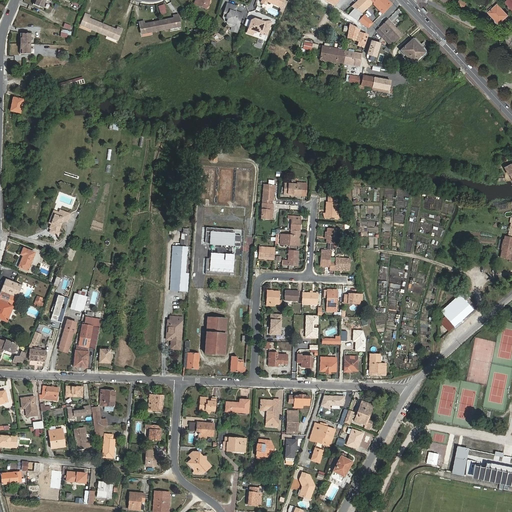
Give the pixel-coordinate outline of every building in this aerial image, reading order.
[(383,0),(357,0),(351,6),(353,7),(348,15),(358,21),(363,14),(361,12),(372,2),(377,6),(383,0)] [(390,6),(384,0),(383,0),(377,6),(383,13),(390,6)] [(459,0),(457,4),(465,8),(468,3),(462,0),(459,0)] [(239,7),(229,4),(226,13),(229,15),(228,19),(230,19),(229,23),(230,26),(240,29),(241,25),(241,24),(244,14),(239,12),(238,10),(239,7)] [(508,15),(498,5),(489,13),(500,24),(508,15)] [(100,32),(103,24),(89,18),(90,15),(86,13),(82,22),(86,23),(85,26),(100,32)] [(160,21),(161,30),(177,27),(176,24),(180,23),(178,14),(174,15),(174,18),(160,21)] [(363,14),(358,21),(363,23),(367,17),(363,14)] [(367,17),(363,23),(368,27),(373,23),(367,17)] [(255,19),(252,20),(248,33),(253,35),(254,33),(257,32),(267,35),(272,22),(270,22),(265,22),(255,19)] [(388,19),(377,30),(390,46),(402,35),(388,19)] [(146,33),(161,30),(160,21),(145,24),(144,21),(140,22),(141,31),(145,30),(146,33)] [(117,30),(103,24),(100,32),(114,38),(115,36),(119,37),(122,28),(118,27),(117,30)] [(357,29),(350,24),(348,37),(359,41),(358,45),(363,47),(368,35),(359,32),(357,29)] [(21,38),(20,44),(30,44),(30,34),(22,34),(22,38),(21,38)] [(413,63),(426,51),(415,39),(414,40),(413,39),(401,50),(413,63)] [(367,54),(375,57),(379,43),(370,41),(367,54)] [(30,44),(20,44),(20,49),(22,49),(22,54),(30,54),(30,44)] [(320,59),(331,61),(333,48),(322,46),(321,51),(320,59)] [(331,61),(344,63),(345,50),(333,48),(331,61)] [(345,50),(344,63),(360,66),(362,53),(354,52),(355,49),(350,49),(349,51),(345,50)] [(345,80),(358,83),(359,77),(346,75),(345,80)] [(361,85),(373,87),(375,78),(373,77),(362,76),(362,78),(361,83),(361,85)] [(85,82),(83,77),(52,86),(54,92),(85,82)] [(375,78),(373,87),(383,89),(385,79),(375,78)] [(20,112),(22,99),(13,98),(11,110),(20,112)] [(264,184),(263,200),(273,200),(274,200),(275,190),(275,185),(264,184)] [(301,197),(302,184),(297,184),(297,185),(284,184),(284,196),(301,197)] [(337,218),(337,210),(338,203),(336,203),(337,196),(330,196),(329,202),(327,202),(326,217),(337,218)] [(446,212),(448,202),(438,200),(436,209),(446,212)] [(273,203),(263,203),(262,219),(272,220),(272,215),(273,215),(274,203),(273,203)] [(49,231),(54,233),(55,231),(58,232),(61,221),(60,221),(61,219),(66,220),(69,213),(59,209),(57,214),(52,212),(49,222),(53,223),(49,231)] [(292,230),(299,231),(300,220),(296,219),(296,216),(292,216),(292,219),(291,230),(292,230)] [(511,218),(510,223),(511,223),(507,241),(511,241),(511,248),(511,251),(503,249),(501,258),(510,259),(510,261),(511,261),(511,218)] [(209,244),(241,247),(242,236),(236,236),(236,230),(207,228),(206,243),(210,243),(209,244)] [(327,243),(335,244),(336,228),(328,228),(327,232),(327,239),(327,243)] [(298,244),(299,231),(292,230),(291,235),(281,234),(280,244),(289,245),(290,243),(298,244)] [(259,258),(274,259),(275,249),(275,246),(268,246),(260,246),(259,258)] [(187,248),(174,247),(170,290),(186,291),(187,273),(185,273),(187,248)] [(28,270),(31,263),(36,252),(25,248),(22,254),(24,255),(20,266),(28,270)] [(298,259),(299,250),(287,250),(287,260),(281,260),(281,265),(296,266),(297,259),(298,259)] [(329,269),(334,270),(334,269),(335,263),(330,262),(331,250),(321,250),(320,265),(329,265),(329,268),(329,269)] [(234,272),(235,255),(211,253),(211,259),(207,259),(206,274),(235,276),(235,272),(234,272)] [(350,259),(335,258),(335,263),(334,269),(350,270),(350,259)] [(2,291),(17,297),(18,296),(22,285),(7,278),(2,291)] [(336,312),(337,290),(328,290),(327,312),(336,312)] [(15,304),(17,297),(2,291),(0,294),(0,319),(7,322),(14,306),(17,307),(17,305),(15,304)] [(279,292),(272,291),(272,293),(270,293),(270,291),(267,291),(266,304),(278,304),(279,292)] [(298,301),(299,292),(286,291),(285,301),(298,301)] [(318,294),(302,292),(302,304),(317,304),(318,294)] [(360,302),(360,293),(349,292),(349,293),(345,293),(345,301),(360,302)] [(71,308),(80,310),(84,296),(76,293),(71,308)] [(473,309),(460,294),(441,311),(454,326),(473,309)] [(37,296),(34,303),(40,306),(43,298),(37,296)] [(85,311),(88,297),(84,296),(80,310),(85,311)] [(215,318),(215,314),(208,313),(205,354),(225,356),(227,315),(220,315),(220,319),(215,318)] [(170,333),(167,333),(166,340),(172,340),(171,349),(180,349),(182,317),(172,316),(172,322),(170,322),(170,333)] [(350,330),(350,317),(349,317),(349,323),(341,323),(341,329),(342,329),(346,329),(350,330)] [(61,347),(69,349),(77,323),(68,320),(60,347),(61,347)] [(96,349),(101,328),(93,326),(94,322),(84,320),(84,322),(82,322),(82,324),(83,324),(79,346),(96,349)] [(37,345),(41,334),(38,333),(39,331),(37,331),(37,332),(36,332),(32,343),(37,345)] [(0,339),(0,350),(3,352),(4,350),(14,353),(17,344),(15,343),(15,342),(13,342),(13,343),(7,341),(7,342),(0,339)] [(190,347),(185,347),(184,368),(199,369),(200,354),(190,353),(190,347)] [(45,361),(46,351),(30,349),(29,360),(45,361)] [(106,361),(111,361),(111,350),(101,349),(100,362),(106,362),(106,361)] [(88,368),(89,352),(76,351),(75,367),(88,368)] [(286,364),(287,355),(278,354),(278,357),(269,357),(269,366),(278,367),(278,364),(286,364)] [(13,364),(23,365),(26,357),(21,355),(20,360),(15,359),(13,364)] [(307,366),(307,367),(312,368),(312,356),(303,356),(303,355),(298,355),(298,362),(301,362),(301,366),(307,366)] [(383,370),(384,365),(381,364),(381,356),(370,355),(369,375),(374,375),(374,374),(380,374),(380,376),(385,376),(386,370),(383,370)] [(350,371),(357,371),(357,360),(358,356),(345,356),(345,372),(350,372),(350,371)] [(243,372),(246,372),(246,367),(243,367),(244,361),(238,360),(238,358),(232,357),(232,371),(243,372)] [(333,360),(321,360),(321,371),(326,372),(326,373),(332,374),(332,372),(338,372),(338,363),(333,362),(333,360)] [(83,396),(83,387),(68,386),(67,396),(83,396)] [(57,396),(58,388),(46,387),(42,387),(42,395),(45,395),(45,396),(57,396)] [(104,405),(114,406),(116,391),(105,390),(103,390),(103,392),(105,392),(104,402),(102,402),(102,404),(104,405)] [(5,391),(0,391),(0,404),(8,402),(5,391)] [(154,403),(153,411),(163,412),(164,396),(150,394),(150,402),(154,403)] [(25,405),(25,408),(26,417),(35,415),(33,396),(21,398),(22,405),(25,405)] [(299,405),(303,406),(310,406),(310,397),(305,397),(305,396),(300,396),(290,396),(290,403),(295,404),(295,408),(299,408),(299,405)] [(226,410),(248,412),(249,399),(241,398),(240,402),(227,401),(226,410)] [(208,400),(200,400),(199,411),(215,412),(216,400),(212,399),(212,400),(212,402),(207,401),(208,400)] [(267,422),(277,423),(279,400),(274,400),(274,401),(261,400),(261,408),(268,408),(267,411),(267,422)] [(369,413),(372,405),(362,401),(355,420),(366,424),(366,425),(372,428),(374,423),(368,421),(369,416),(368,415),(367,413),(369,413)] [(297,434),(298,411),(288,411),(286,434),(297,434)] [(94,414),(95,428),(103,427),(103,423),(106,423),(106,420),(99,421),(98,413),(94,414)] [(214,424),(198,423),(197,423),(191,423),(190,431),(199,431),(199,438),(206,438),(206,436),(214,436),(214,424)] [(148,440),(159,440),(159,433),(161,433),(162,425),(145,424),(145,428),(149,429),(148,440)] [(320,425),(315,424),(312,434),(319,437),(321,431),(329,433),(327,439),(332,441),(336,430),(326,427),(326,428),(320,427),(320,425)] [(77,440),(78,449),(87,448),(87,450),(92,450),(91,439),(86,440),(85,427),(74,429),(75,437),(77,437),(77,440)] [(62,434),(64,433),(63,429),(49,431),(52,448),(66,446),(65,442),(63,442),(62,434)] [(358,441),(361,433),(353,429),(352,432),(351,434),(347,444),(358,448),(360,441),(358,441)] [(321,431),(319,437),(320,437),(327,439),(329,433),(321,431)] [(330,447),(332,441),(327,439),(320,437),(319,437),(312,434),(310,440),(330,447)] [(0,446),(16,447),(16,437),(0,435),(0,446)] [(281,441),(286,441),(285,459),(293,459),(294,452),(296,452),(296,442),(290,441),(291,437),(282,436),(281,441)] [(226,437),(226,442),(227,442),(227,450),(233,450),(233,448),(245,449),(246,438),(242,438),(236,437),(226,437)] [(336,445),(342,447),(345,439),(339,437),(336,445)] [(255,450),(258,451),(259,451),(259,449),(257,449),(258,443),(264,443),(264,440),(258,439),(257,442),(256,442),(255,450)] [(115,441),(112,441),(105,440),(103,459),(113,460),(114,451),(112,451),(113,448),(115,448),(115,441)] [(258,451),(257,457),(263,458),(264,455),(264,452),(272,453),(274,450),(275,450),(276,449),(275,448),(274,448),(271,440),(264,440),(264,443),(258,443),(257,449),(259,449),(259,451),(258,451)] [(468,449),(457,447),(451,474),(511,486),(511,467),(466,458),(468,449)] [(145,465),(158,466),(159,457),(153,456),(153,450),(146,449),(145,465)] [(323,451),(315,449),(311,460),(319,463),(323,451)] [(205,468),(207,470),(211,467),(205,461),(206,458),(203,455),(199,452),(196,455),(192,458),(188,462),(191,466),(195,466),(194,473),(198,474),(201,471),(205,468)] [(438,454),(428,452),(426,463),(436,465),(438,454)] [(347,466),(349,467),(352,462),(341,455),(330,474),(341,481),(343,477),(342,476),(347,466)] [(44,472),(44,463),(23,461),(23,470),(44,472)] [(1,473),(2,484),(3,484),(21,482),(20,471),(1,473)] [(86,482),(87,473),(68,471),(67,480),(86,482)] [(108,482),(99,482),(98,491),(98,496),(111,497),(113,484),(114,477),(109,476),(108,482)] [(310,476),(300,480),(303,487),(301,492),(303,493),(302,497),(310,500),(315,486),(310,476)] [(263,492),(264,487),(250,486),(249,491),(248,491),(247,504),(257,505),(259,492),(263,492)] [(131,503),(129,502),(129,509),(140,510),(141,502),(144,502),(145,493),(130,492),(129,499),(131,499),(131,503)] [(158,497),(156,496),(154,511),(157,511),(167,511),(169,493),(159,492),(158,497)]
